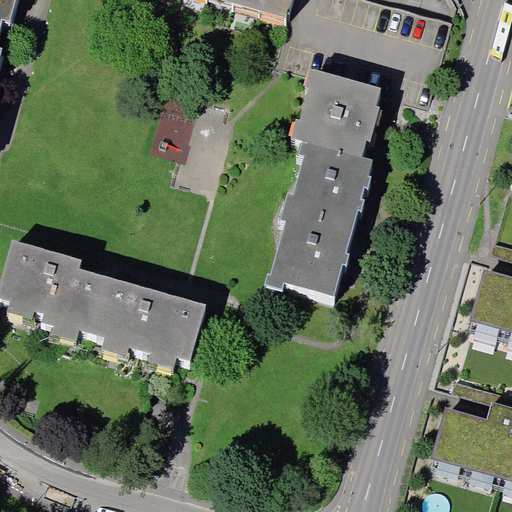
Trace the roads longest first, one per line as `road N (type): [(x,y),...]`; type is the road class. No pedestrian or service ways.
road 1 (tertiary): [(505,0),(361,511)]
road 2 (tertiary): [(139,511),(84,497),(0,449)]
